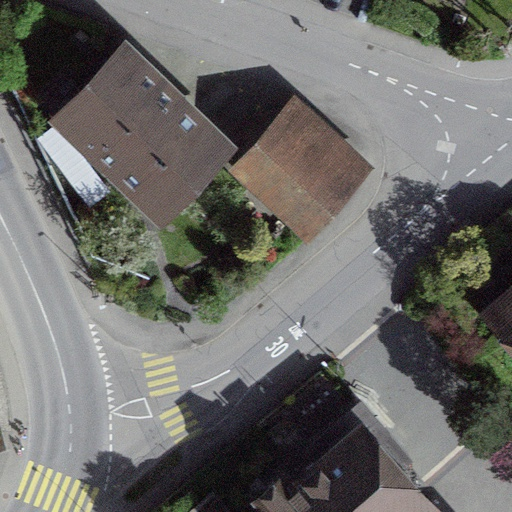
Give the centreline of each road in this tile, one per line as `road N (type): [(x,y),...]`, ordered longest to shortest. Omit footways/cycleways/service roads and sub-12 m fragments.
road 1 (residential): [(67,424),(167,409),(234,378),(498,148)]
road 2 (residential): [(152,0),(398,83),(498,148)]
road 3 (primary): [(0,224),(45,326),(67,424)]
